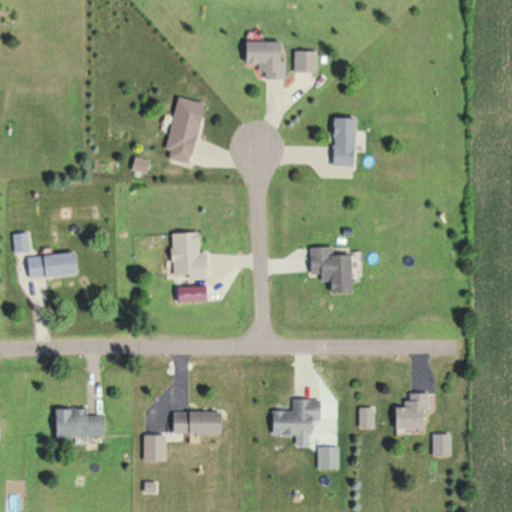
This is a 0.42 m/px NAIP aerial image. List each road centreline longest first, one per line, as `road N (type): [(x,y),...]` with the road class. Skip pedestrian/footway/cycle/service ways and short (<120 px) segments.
road 1 (residential): [(0,349),(453,345)]
road 2 (residential): [(258,142),(264,346)]
